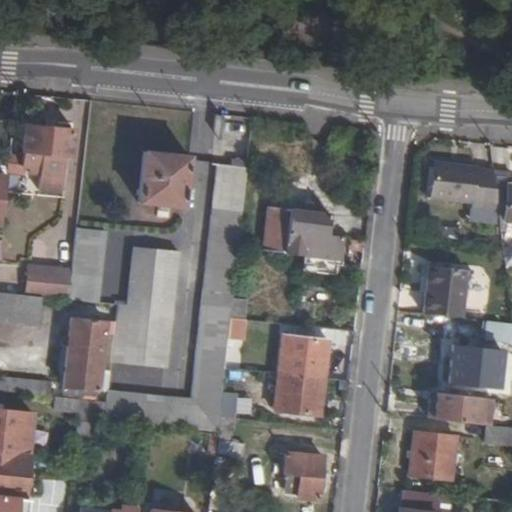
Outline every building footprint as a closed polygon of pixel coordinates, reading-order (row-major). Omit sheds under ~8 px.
[(511,0),(492,0),(488,43),(511,45),(511,0)] [(73,153),(76,127),(30,123),(26,156),(12,154),(10,171),(24,173),(25,165),(40,167),(38,188),(62,191),(67,153),(73,153)] [(144,149),(138,201),(183,205),(189,154),(144,149)] [(471,202),(471,204),(498,207),(494,179),(493,168),(477,167),(477,164),(434,159),(430,198),(471,202)] [(248,166),(220,164),(204,306),(233,309),(234,297),(248,166)] [(9,176),(0,174),(0,196),(7,197),(9,176)] [(511,181),(494,179),(498,207),(500,228),(508,228),(508,220),(511,220),(511,185),(511,186),(511,181)] [(291,208),(286,252),(305,253),(310,254),(312,241),(322,241),(322,234),(327,234),(330,212),(316,211),(305,210),(291,208)] [(459,222),(449,220),(448,231),(458,231),(459,222)] [(105,230),(78,227),(73,270),(69,298),(69,299),(98,303),(105,230)] [(310,254),(305,253),(303,269),(336,272),(340,235),(327,234),(322,234),(322,241),(312,241),(310,254)] [(127,306),(120,306),(118,321),(117,335),(114,361),(167,366),(174,302),(179,250),(134,245),(127,306)] [(468,267),(426,264),(420,311),(462,316),(468,267)] [(31,265),(27,293),(46,295),(69,298),(73,270),(31,265)] [(0,319),(42,325),(46,295),(27,293),(0,289),(0,319)] [(249,298),(234,297),(233,309),(232,316),(242,317),(247,318),(249,298)] [(507,321),(509,306),(488,304),(486,319),(507,321)] [(204,306),(192,401),(110,392),(109,402),(107,418),(151,424),(219,432),(221,415),(223,393),(226,365),(229,345),(232,316),(233,309),(204,306)] [(100,390),(107,334),(117,335),(118,321),(73,316),(71,336),(67,335),(66,345),(71,345),(67,386),(100,390)] [(242,317),(232,316),(229,345),(238,346),(242,317)] [(511,342),(511,322),(487,320),(486,338),(511,342)] [(329,341),(283,337),(279,371),(325,376),(329,341)] [(501,353),(454,345),(450,380),(497,386),(501,353)] [(274,409),(321,413),(325,376),(279,371),(274,409)] [(0,375),(0,388),(50,395),(51,381),(0,375)] [(491,400),(430,392),(426,418),(484,426),(485,422),(488,423),(491,400)] [(236,395),(223,393),(221,415),(238,417),(238,410),(234,410),(236,395)] [(109,402),(83,399),(80,423),(92,424),(94,416),(107,418),(109,402)] [(34,412),(0,408),(0,494),(27,497),(34,412)] [(238,417),(221,415),(219,432),(219,439),(232,439),(233,427),(237,428),(238,417)] [(483,443),(511,445),(511,425),(488,423),(485,422),(484,426),(483,443)] [(457,438),(413,433),(409,473),(453,478),(457,438)] [(300,489),(299,496),(319,498),(324,455),(287,452),(285,473),(294,474),(293,488),(300,489)] [(399,511),(436,511),(439,494),(403,490),(399,511)]
